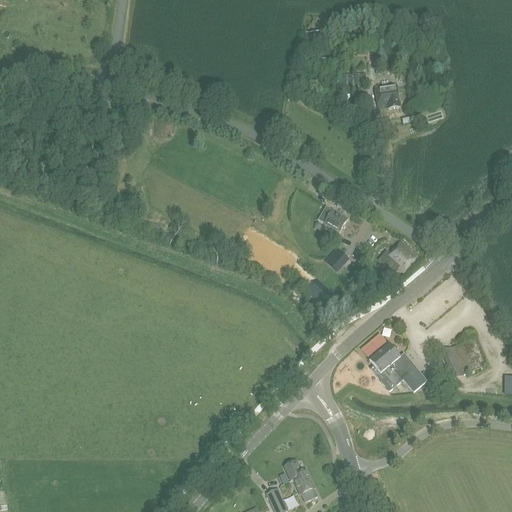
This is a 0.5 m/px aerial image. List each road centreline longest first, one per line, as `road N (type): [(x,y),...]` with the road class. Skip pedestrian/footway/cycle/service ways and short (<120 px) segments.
road 1 (unclassified): [(445,262),(260,138),(109,81)]
road 2 (secondary): [(310,381),(445,262)]
road 3 (secondary): [(192,511),(310,381)]
road 4 (unclassified): [(511,427),(443,425),(355,477)]
